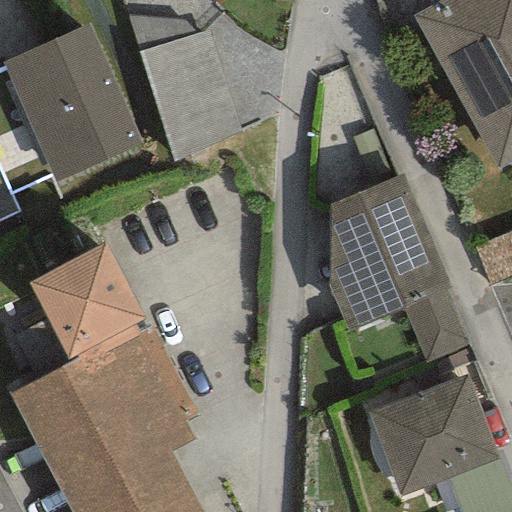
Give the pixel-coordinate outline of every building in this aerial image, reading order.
[(511,0),(441,0),(411,17),(496,170),(511,161),(511,0)] [(0,71),(0,220),(20,212),(12,195),(50,177),(53,185),(143,144),(88,24),(0,63),(3,70),(0,71)] [(172,162),(239,133),(209,32),(137,54),(172,162)] [(449,287),(400,175),(328,206),(325,282),(347,331),(399,308),(441,289),(449,287)] [(489,283),(511,273),(511,232),(473,249),(489,283)] [(143,318),(103,244),(27,284),(67,358),(132,324),(143,318)] [(424,363),(466,345),(441,289),(399,308),(424,363)] [(7,393),(70,511),(201,511),(169,451),(190,440),(180,421),(194,413),(149,328),(137,334),(132,324),(67,358),(7,393)] [(498,459),(465,375),(366,414),(399,497),(498,459)]
